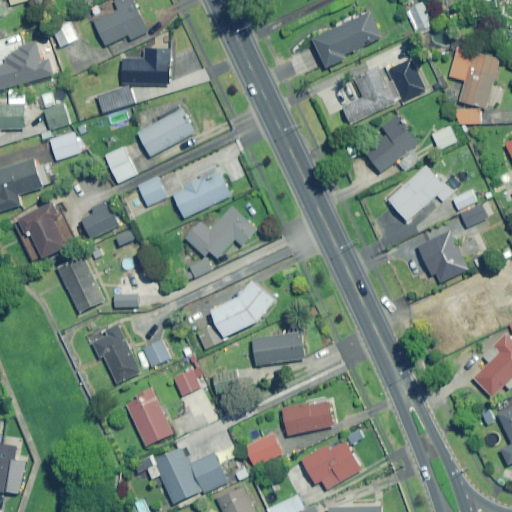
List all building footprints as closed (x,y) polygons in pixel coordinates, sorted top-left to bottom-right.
[(148,33),(133,1),(122,6),(120,7),(121,10),(95,22),(94,23),(105,46),(109,45),(129,36),(131,40),(148,33)] [(431,26),(422,4),(406,11),(415,32),(431,26)] [(381,39),(369,14),(313,40),(326,69),(347,60),(345,56),(381,39)] [(78,40),(69,23),(52,31),(60,48),(67,45),(78,40)] [(449,58),(454,31),(432,27),(427,54),(449,58)] [(0,90),(6,88),(57,74),(52,58),(44,60),(39,41),(26,44),(21,46),(21,48),(13,51),(14,54),(7,56),(8,62),(5,63),(0,64),(0,90)] [(129,85),(169,85),(170,41),(152,41),(152,50),(144,50),(144,59),(122,59),(122,85),(96,92),(102,115),(135,105),(134,100),(129,85)] [(480,124),(484,109),(486,110),(500,60),(458,48),(450,77),(462,81),(453,115),(460,124),(480,124)] [(397,105),(388,86),(379,67),(365,73),(353,78),(363,99),(343,108),(351,125),(397,105)] [(393,84),(402,102),(403,105),(431,93),(421,71),(393,84)] [(0,104),(0,131),(4,131),(4,129),(29,128),(27,89),(12,90),(12,104),(0,104)] [(41,95),(46,110),(44,111),(48,125),(50,131),(68,126),(62,105),(57,107),(53,92),(41,95)] [(195,133),(182,110),(138,134),(151,158),(195,133)] [(420,145),(399,115),(382,127),(388,135),(365,152),(380,173),(420,145)] [(457,143),(450,127),(432,135),(439,151),(457,143)] [(85,152),(78,132),(50,141),(52,146),(57,161),(85,152)] [(135,170),(124,148),(106,157),(119,184),(137,175),(135,170)] [(42,189),(34,161),(0,171),(0,213),(22,206),(19,196),(42,189)] [(445,187),(427,167),(389,201),(408,222),(437,196),(443,202),(461,186),(455,179),(445,187)] [(232,197),(220,172),(173,195),(185,219),(232,197)] [(163,188),(158,177),(138,187),(148,207),(167,198),(163,188)] [(453,200),(456,204),(442,211),(445,218),(459,211),(477,202),(472,190),(453,200)] [(54,206),(53,203),(19,219),(25,232),(29,230),(43,259),(68,248),(57,226),(54,219),(59,216),(54,206)] [(491,217),(485,204),(460,214),(467,228),(491,217)] [(119,227),(110,207),(82,219),(92,240),(119,227)] [(258,231),(232,207),(209,232),(200,223),(185,239),(205,257),(210,252),(218,259),(235,240),(243,247),(258,231)] [(468,270),(451,232),(418,248),(431,276),(436,274),(441,283),(468,270)] [(94,276),(85,257),(58,271),(64,282),(80,314),(106,300),(94,276)] [(210,265),(207,258),(189,267),(196,279),(213,270),(210,265)] [(511,281),(511,266),(508,260),(489,269),(499,288),(511,281)] [(212,311),(219,326),(224,337),(258,322),(264,316),(276,302),(254,283),(241,298),(212,311)] [(478,287),(443,303),(451,320),(461,315),(472,338),(497,326),(488,307),(489,306),(490,305),(491,304),(491,303),(491,301),(491,300),(491,298),(490,297),(490,296),(489,295),(488,294),(486,293),(485,293),(484,293),(482,293),(481,293),(478,287)] [(138,293),(114,293),(115,303),(115,308),(139,308),(138,299),(138,293)] [(141,375),(119,326),(107,331),(110,337),(93,344),(100,360),(104,358),(116,385),(141,375)] [(202,331),(197,334),(205,351),(218,345),(210,327),(202,331)] [(306,360),(302,332),(253,339),(257,367),(306,360)] [(511,340),(505,333),(492,345),(494,347),(483,357),(490,364),(475,379),(493,397),(505,386),(509,391),(511,387),(511,340)] [(170,360),(162,341),(155,345),(143,350),(151,368),(170,360)] [(254,377),(252,367),(213,375),(217,395),(256,386),(254,377)] [(201,389),(192,368),(173,377),(182,397),(201,389)] [(161,409),(153,392),(126,405),(146,447),(173,434),(161,409)] [(334,427),(328,400),(283,410),(288,437),(334,427)] [(511,463),(511,408),(499,415),(511,443),(511,445),(501,451),(508,466),(511,463)] [(282,453),(273,433),(244,446),(254,468),(283,455),(282,453)] [(361,472),(345,443),(333,450),(331,446),(303,462),(316,485),(322,482),(327,490),(361,472)] [(21,446),(4,444),(0,469),(0,492),(3,493),(9,494),(9,490),(11,491),(11,493),(23,494),(30,462),(19,460),(21,446)] [(174,505),(201,492),(203,495),(230,483),(216,453),(199,461),(189,466),(181,448),(179,448),(153,461),(144,465),(152,481),(161,477),(174,505)] [(246,468),(235,474),(239,483),(250,477),(246,468)] [(255,511),(244,487),(216,501),(221,511),(255,511)] [(297,496),(268,510),(268,511),(299,511),(304,510),(302,507),(297,496)]
